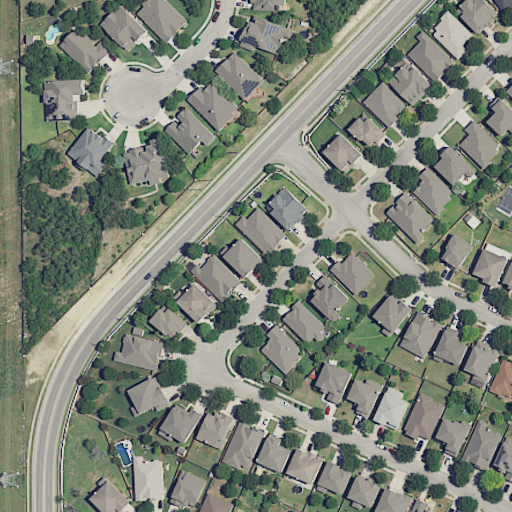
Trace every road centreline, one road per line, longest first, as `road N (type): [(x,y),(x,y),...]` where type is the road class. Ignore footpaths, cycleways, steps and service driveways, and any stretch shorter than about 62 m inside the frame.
road 1 (tertiary): [(410,0),(92,331),(56,398),(44,511)]
road 2 (residential): [(511,44),(200,369)]
road 3 (residential): [(511,510),(200,369)]
road 4 (residential): [(511,324),(417,277),(276,139)]
road 5 (residential): [(130,93),(163,84),(210,36),(225,0)]
